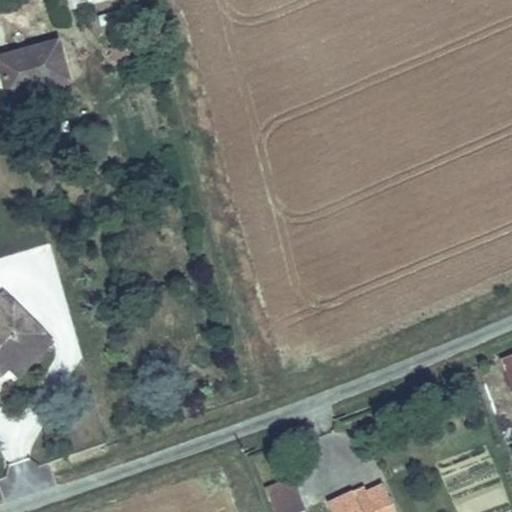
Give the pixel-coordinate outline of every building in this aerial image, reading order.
[(39,47),(50,83),(69,77),(58,42),(39,47)] [(0,59),(0,68),(9,96),(50,83),(39,47),(0,59)] [(7,287),(0,294),(0,316),(18,297),(7,287)] [(0,372),(5,371),(1,362),(8,355),(15,362),(48,326),(18,297),(0,316),(0,372)] [(58,334),(48,326),(15,362),(25,370),(58,334)] [(511,349),(500,353),(511,385),(511,349)] [(8,370),(15,362),(8,355),(1,362),(5,371),(8,370)] [(330,493),(339,511),(404,511),(386,473),(355,487),(352,482),(330,493)] [(268,490),(276,507),(300,496),(291,478),(268,490)] [(308,511),(300,496),(276,507),(278,511),(308,511)]
